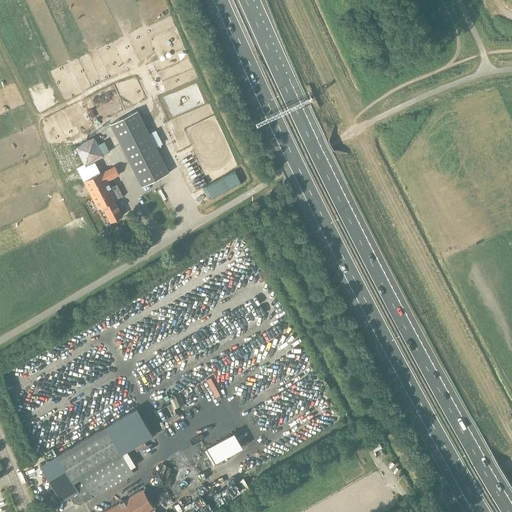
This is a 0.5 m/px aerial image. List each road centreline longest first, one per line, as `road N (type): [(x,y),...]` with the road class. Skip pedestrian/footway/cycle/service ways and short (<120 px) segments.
road 1 (motorway): [(508,511),(340,203),(245,0)]
road 2 (motorway): [(220,0),(387,345),(481,511)]
road 3 (track): [(355,131),(511,437)]
road 4 (residential): [(0,339),(250,193)]
road 5 (unknown): [(511,51),(465,59),(394,88),(355,119),(355,131)]
road 6 (unknown): [(355,131),(297,0)]
